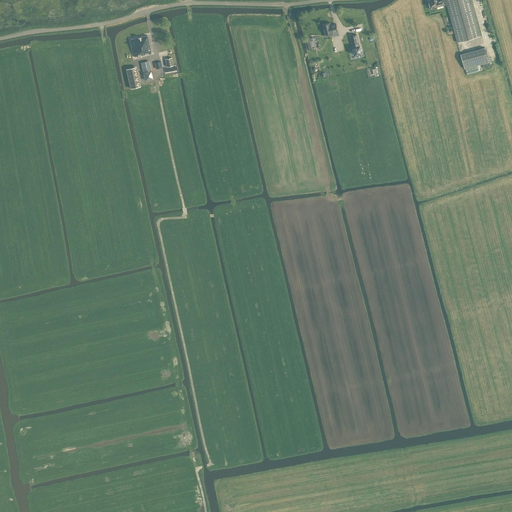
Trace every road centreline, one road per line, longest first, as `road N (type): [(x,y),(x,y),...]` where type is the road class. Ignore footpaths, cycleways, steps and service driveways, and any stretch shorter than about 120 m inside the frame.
road 1 (track): [(206,511),(102,23)]
road 2 (residential): [(0,38),(172,4),(315,0)]
